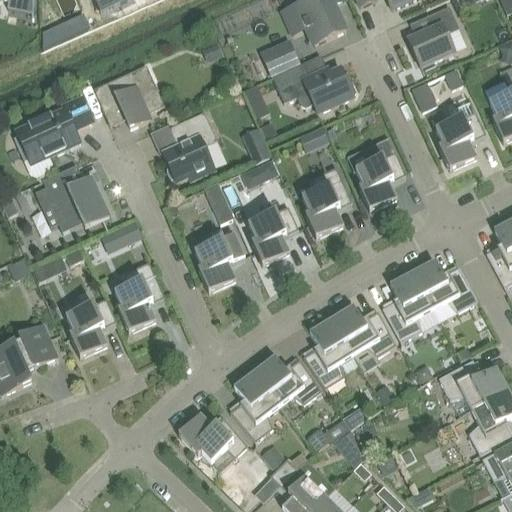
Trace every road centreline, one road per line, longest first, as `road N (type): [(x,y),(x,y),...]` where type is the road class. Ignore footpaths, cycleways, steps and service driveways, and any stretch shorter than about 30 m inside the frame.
road 1 (residential): [(216,366),(301,307),(451,225)]
road 2 (residential): [(216,366),(129,172)]
road 3 (residential): [(451,225),(368,43)]
road 4 (residential): [(511,338),(451,225)]
